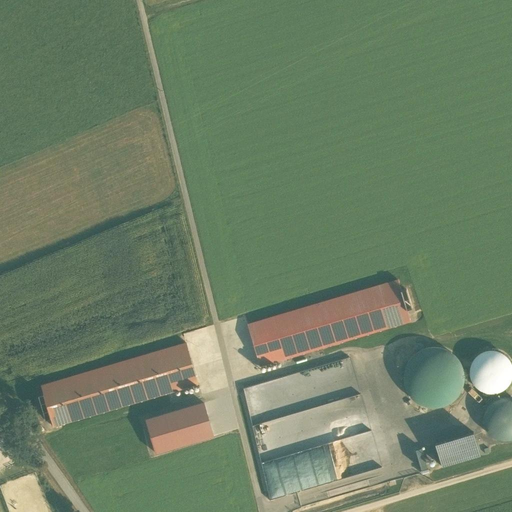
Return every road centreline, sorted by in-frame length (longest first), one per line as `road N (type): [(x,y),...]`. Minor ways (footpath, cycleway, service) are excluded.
road 1 (track): [(260,511),(139,0)]
road 2 (track): [(511,464),(350,511)]
road 3 (unclassified): [(83,511),(0,402)]
